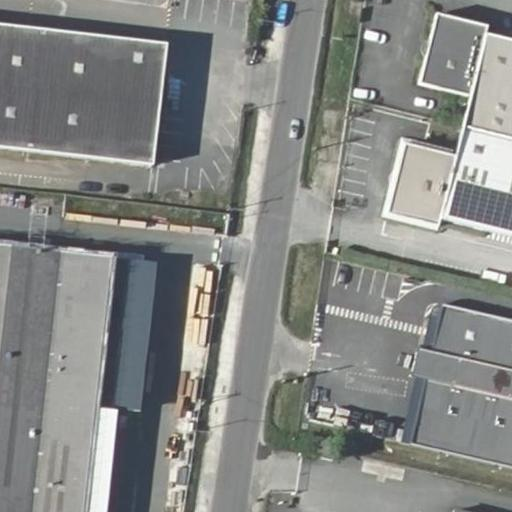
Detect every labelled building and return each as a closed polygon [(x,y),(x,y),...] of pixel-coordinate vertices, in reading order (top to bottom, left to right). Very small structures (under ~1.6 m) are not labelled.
[(435,18),(417,90),(464,102),(457,129),(511,143),(511,44),(485,38),(487,30),(435,18)] [(175,47),(0,27),(0,149),(160,168),(175,47)] [(450,157),(404,145),(385,218),(437,231),(439,224),(511,242),(511,143),(457,129),(450,157)] [(0,250),(0,511),(92,511),(116,263),(0,250)] [(419,413),(511,434),(511,319),(445,304),(433,355),(428,377),(419,413)] [(415,374),(428,377),(433,355),(419,348),(415,374)] [(511,468),(511,434),(419,413),(412,445),(511,468)] [(310,446),(329,451),(330,443),(311,438),(310,446)] [(328,461),(329,451),(310,446),(308,457),(328,461)]
